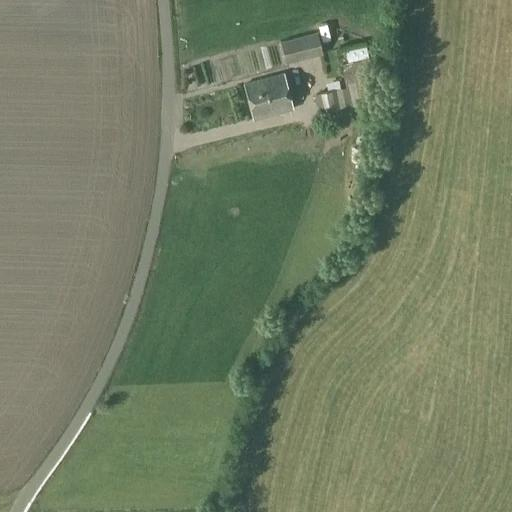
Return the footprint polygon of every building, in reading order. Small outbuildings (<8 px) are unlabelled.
[(280,42),(286,64),(323,54),(317,32),(280,42)] [(253,44),(255,59),(272,57),(270,42),(253,44)] [(242,73),(239,52),(219,54),(221,76),(242,73)] [(369,59),(341,66),(344,82),(373,75),(369,59)] [(244,84),(253,119),(292,109),(283,74),(244,84)] [(339,107),(352,105),(348,87),(314,94),(318,111),(339,107)]
